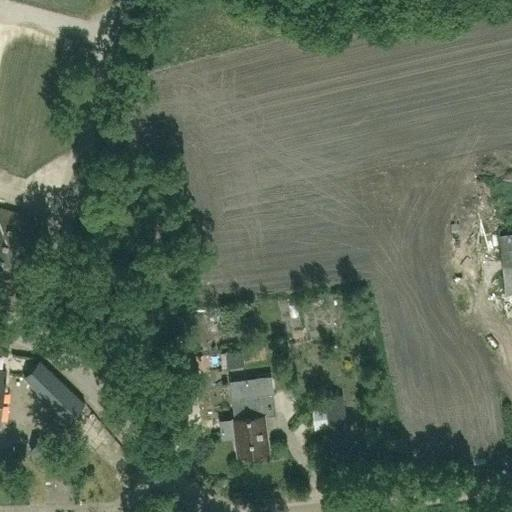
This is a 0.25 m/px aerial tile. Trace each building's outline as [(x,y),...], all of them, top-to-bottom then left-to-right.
[(31,240),(36,217),(0,206),(0,287),(32,296),(46,244),(31,240)] [(511,234),(499,236),(506,295),(511,294),(511,234)] [(243,350),(226,351),(227,367),(245,366),(243,350)] [(69,420),(84,404),(39,360),(24,376),(69,420)] [(199,389),(196,365),(180,367),(183,391),(199,389)] [(271,377),(231,382),(236,418),(235,418),(237,436),(239,455),(269,451),(264,415),(276,414),(271,377)] [(82,461),(39,435),(29,451),(72,477),(82,461)]
